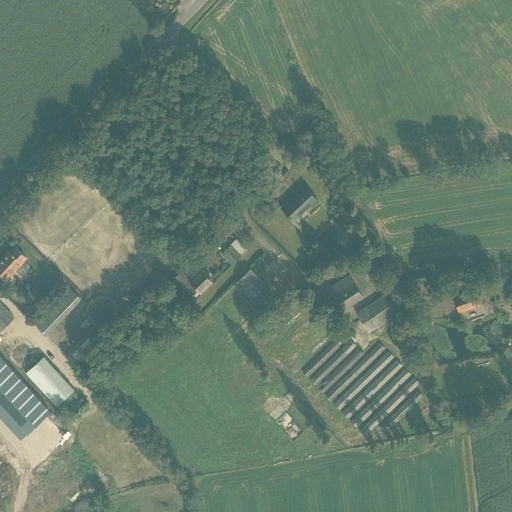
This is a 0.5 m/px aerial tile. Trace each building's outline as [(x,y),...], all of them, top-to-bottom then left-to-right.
[(318,202),(306,189),(298,196),(296,198),(295,198),(293,196),(281,208),(293,221),(315,200),(318,202)] [(232,265),(246,251),(235,240),(221,254),(232,265)] [(23,261),(26,258),(15,247),(10,252),(9,251),(0,260),(0,275),(5,281),(16,270),(21,274),(23,274),(29,268),(28,266),(23,261)] [(186,262),(182,265),(186,269),(192,263),(190,260),(189,259),(186,262)] [(256,305),(263,298),(270,291),(250,269),(242,276),(235,283),(256,305)] [(200,293),(204,289),(211,282),(202,272),(191,282),(180,271),(173,278),(191,296),(197,290),(200,293)] [(342,309),(350,303),(362,296),(349,275),(328,288),(334,297),(342,309)] [(369,333),(401,312),(398,303),(392,290),(356,313),(369,333)] [(436,308),(437,314),(453,310),(452,308),(456,307),(457,313),(461,312),(479,306),(473,291),(458,296),(449,299),(450,304),(440,307),(436,308)] [(272,342),(307,312),(295,298),(260,328),(272,342)] [(0,331),(14,317),(0,303),(0,331)] [(51,332),(71,314),(63,306),(44,324),(51,332)] [(28,325),(23,331),(27,334),(32,329),(28,325)] [(300,370),(331,339),(326,333),(294,364),(300,370)] [(339,347),(334,341),(302,372),(307,377),(339,347)] [(315,385),(356,346),(351,341),(310,380),(315,385)] [(330,401),(385,349),(379,343),(325,396),(330,401)] [(68,348),(64,352),(75,366),(79,362),(68,348)] [(363,354),(358,348),(317,388),(322,393),(363,354)] [(394,357),(388,351),(333,404),(339,410),(394,357)] [(66,408),(79,397),(43,356),(25,373),(55,406),(61,401),(66,408)] [(0,420),(17,440),(48,414),(0,359),(0,420)] [(402,366),(396,360),(342,413),(347,419),(402,366)] [(411,375),(405,369),(350,422),(356,428),(411,375)] [(419,383),(413,378),(359,430),(364,436),(419,383)] [(423,396),(417,390),(381,426),(387,432),(423,396)] [(66,411),(70,416),(86,402),(82,398),(66,411)]
